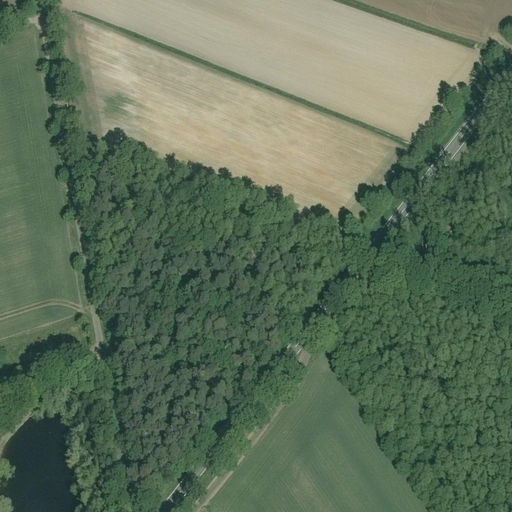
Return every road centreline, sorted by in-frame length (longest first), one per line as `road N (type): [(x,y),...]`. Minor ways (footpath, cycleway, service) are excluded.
road 1 (unclassified): [(131,511),(35,0)]
road 2 (secondary): [(167,511),(363,259)]
road 3 (secondary): [(363,259),(511,71)]
road 4 (residential): [(363,259),(511,314)]
